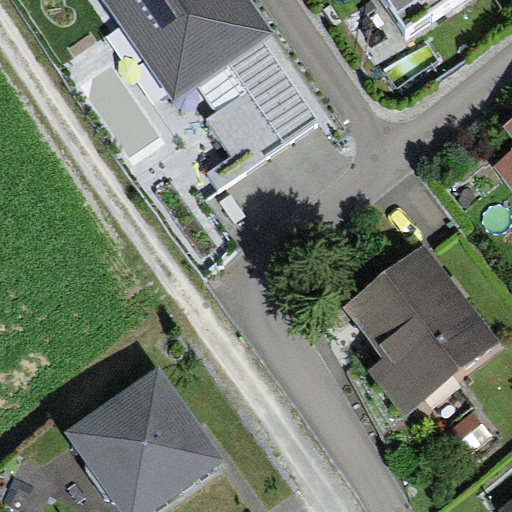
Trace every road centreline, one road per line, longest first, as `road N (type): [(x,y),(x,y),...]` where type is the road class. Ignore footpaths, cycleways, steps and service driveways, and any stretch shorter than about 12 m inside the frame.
road 1 (residential): [(397,511),(261,307),(257,271),(279,234),(511,63)]
road 2 (track): [(190,310),(0,33)]
